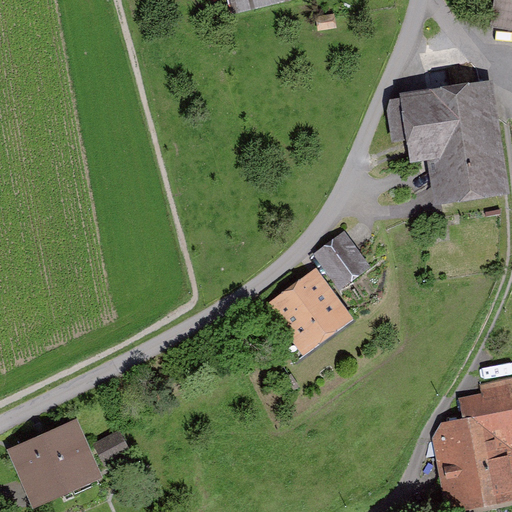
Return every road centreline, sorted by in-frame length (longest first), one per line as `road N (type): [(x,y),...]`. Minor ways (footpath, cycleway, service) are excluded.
road 1 (unclassified): [(0,423),(200,319),(307,243),(343,188),(418,0)]
road 2 (track): [(381,511),(406,488),(511,263)]
road 3 (track): [(511,194),(496,57)]
